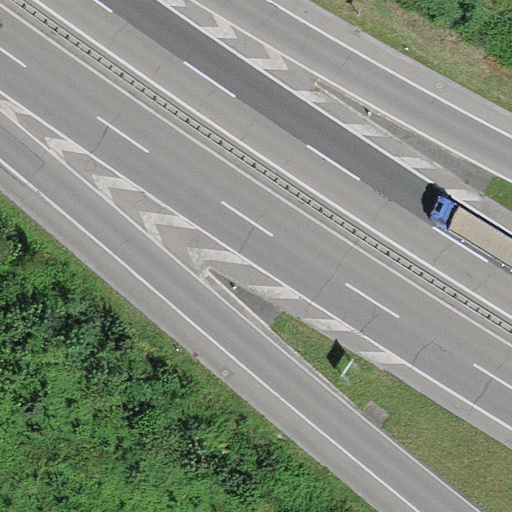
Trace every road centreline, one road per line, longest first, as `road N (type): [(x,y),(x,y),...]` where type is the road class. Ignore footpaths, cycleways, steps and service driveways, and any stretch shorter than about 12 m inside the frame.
road 1 (motorway): [(0,48),(511,387)]
road 2 (motorway): [(0,112),(86,207),(450,511)]
road 3 (motorway): [(511,272),(98,0)]
road 4 (motorway): [(511,155),(224,0)]
